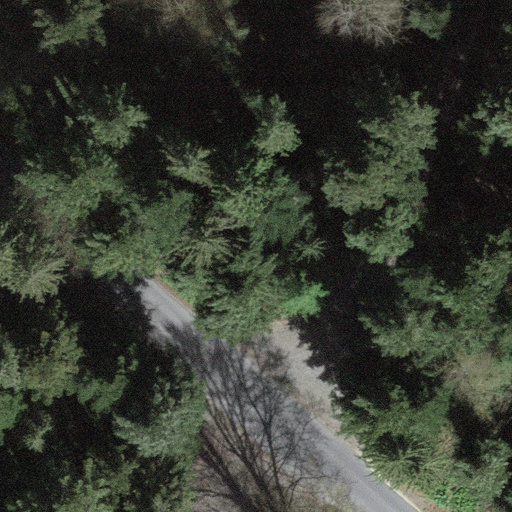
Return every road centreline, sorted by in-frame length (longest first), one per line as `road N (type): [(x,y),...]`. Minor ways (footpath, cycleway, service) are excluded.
road 1 (unclassified): [(0,160),(383,511)]
road 2 (track): [(263,406),(368,283),(425,199),(496,0)]
